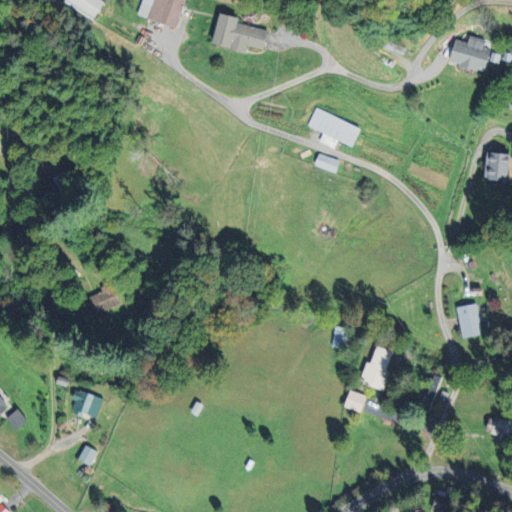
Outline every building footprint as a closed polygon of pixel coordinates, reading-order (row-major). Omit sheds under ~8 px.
[(98,21),(108,0),(69,0),(67,5),(98,21)] [(142,0),(138,15),(177,27),(184,0),(142,0)] [(240,23),(242,17),(223,12),(215,44),(248,52),(250,45),(266,50),(271,31),(240,23)] [(487,40),(471,36),(470,42),(456,39),(450,62),(487,72),(493,50),(484,48),(487,40)] [(334,149),(338,141),(352,148),(361,129),(316,107),(307,126),(323,133),(319,142),(334,149)] [(338,173),(342,161),(320,153),(316,165),(338,173)] [(511,153),(489,153),(488,180),(510,180),(511,153)] [(52,176),(59,194),(81,184),(73,167),(52,176)] [(88,296),(97,315),(121,303),(112,284),(88,296)] [(457,307),(464,338),(483,334),(477,303),(457,307)] [(346,328),(336,325),(330,346),(341,349),(346,328)] [(392,350),(376,346),(371,364),(366,362),(361,384),(385,390),(389,371),(388,370),(392,350)] [(72,409),(95,419),(104,399),(81,389),(72,409)] [(363,411),(366,394),(349,391),(346,408),(363,411)] [(0,412),(8,407),(0,395),(0,412)] [(8,419),(17,430),(29,421),(19,409),(8,419)] [(511,419),(489,418),(489,437),(511,437),(511,419)] [(91,466),(98,451),(86,445),(79,460),(91,466)] [(445,492),(436,489),(430,508),(442,511),(450,511),(458,489),(447,486),(445,492)] [(0,511),(9,511),(10,511),(1,503),(5,499),(0,493),(0,511)]
